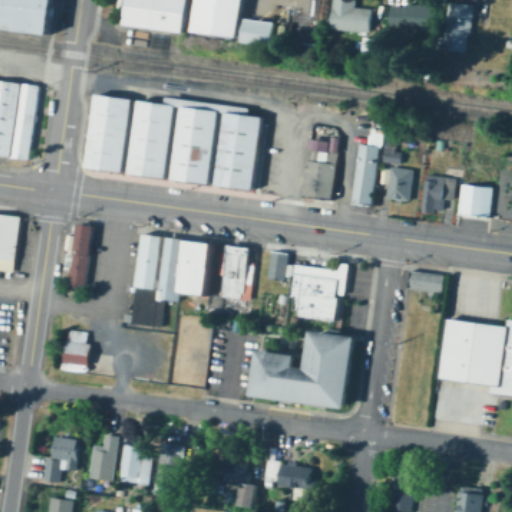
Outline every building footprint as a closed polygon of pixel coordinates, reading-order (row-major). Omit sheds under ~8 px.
[(0,0),(54,0),(49,36),(0,28),(0,0)] [(187,0),(183,32),(127,24),(130,0),(187,0)] [(249,0),(244,36),(218,33),(200,30),(204,0),(249,0)] [(376,9),(375,31),(335,29),(335,0),(358,0),(358,9),(376,9)] [(478,4),(473,35),(471,35),(468,53),(452,50),(460,1),(478,4)] [(412,3),(442,7),(439,30),(393,24),(396,5),(412,7),(412,3)] [(280,21),(277,44),(248,41),(250,18),(280,21)] [(382,38),(380,56),(366,55),(368,37),(382,38)] [(0,81),(42,87),(33,158),(0,153),(0,81)] [(135,101),(125,171),(90,165),(100,95),(135,101)] [(170,97),(250,109),(249,115),(265,118),(255,188),(220,183),(230,112),(221,110),(211,182),(177,177),(187,108),(179,107),(169,177),(133,171),(143,101),(169,105),(170,97)] [(439,140),(447,140),(446,150),(438,150),(439,140)] [(382,148),(375,204),(354,201),(362,145),(382,148)] [(403,151),(401,163),(387,160),(389,148),(403,151)] [(340,154),(334,199),(305,196),(311,150),(340,154)] [(414,170),(412,201),(390,199),(393,168),(414,170)] [(458,180),(454,200),(446,199),(444,211),(424,208),(430,175),(458,180)] [(495,190),(491,216),(461,212),(465,185),(495,190)] [(0,212),(24,216),(17,270),(0,267),(0,212)] [(95,226),(89,290),(67,288),(69,276),(74,277),(79,225),(95,226)] [(69,234),(77,235),(75,250),(67,249),(69,234)] [(215,244),(208,294),(184,291),(183,297),(168,295),(164,326),(130,321),(132,315),(136,315),(146,234),(215,244)] [(251,248),(249,263),(259,265),(255,294),(244,292),(242,301),(222,298),(227,268),(221,267),(223,253),(229,254),(231,245),(251,248)] [(290,253),(287,276),(272,274),(275,251),(290,253)] [(343,272),(336,322),(301,317),(304,295),(293,294),(297,272),(307,274),(308,267),(343,272)] [(446,275),(443,293),(411,288),(414,270),(446,275)] [(281,294),(289,295),(288,303),(280,302),(281,294)] [(197,300),(196,307),(183,306),(184,298),(197,300)] [(454,316),(511,325),(511,392),(496,390),(497,382),(445,373),(454,316)] [(68,362),(72,329),(97,332),(93,365),(68,362)] [(356,338),(347,406),(253,393),(258,350),(297,355),(296,367),(308,369),(313,332),(356,338)] [(81,439),(78,472),(61,470),(61,480),(47,479),(49,456),(57,457),(59,437),(81,439)] [(119,438),(115,480),(93,478),(96,446),(107,447),(108,437),(119,438)] [(128,444),(158,448),(153,484),(124,480),(128,444)] [(158,493),(163,451),(184,454),(178,496),(158,493)] [(251,455),(249,471),(254,472),(253,479),(248,479),(247,482),(227,478),(228,472),(221,471),(222,464),(234,466),(236,453),(251,455)] [(314,467),(309,501),(296,499),(297,486),(268,482),(271,461),(314,467)] [(418,473),(413,511),(394,509),(398,471),(418,473)] [(256,485),(252,507),(239,504),(242,483),(256,485)] [(484,489),(482,511),(459,511),(461,487),(484,489)] [(68,496),(69,489),(79,490),(78,497),(68,496)] [(236,492),(235,502),(226,501),(226,492),(236,492)] [(76,502),(74,511),(52,511),(54,499),(76,502)] [(287,500),(287,511),(276,511),(276,500),(287,500)]
